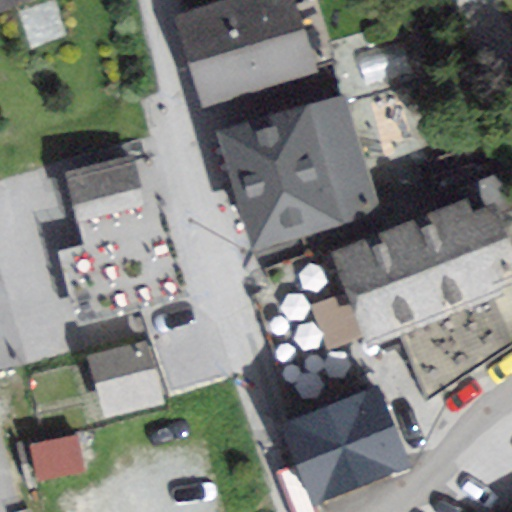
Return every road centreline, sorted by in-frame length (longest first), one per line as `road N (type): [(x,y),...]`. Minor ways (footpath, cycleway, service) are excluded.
road 1 (residential): [(297,511),(148,0)]
road 2 (residential): [(404,511),(511,412)]
